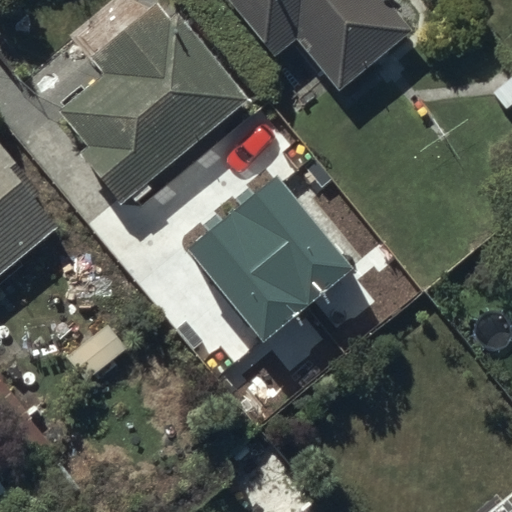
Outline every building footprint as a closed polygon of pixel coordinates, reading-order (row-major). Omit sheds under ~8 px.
[(225,0),(272,57),(294,38),(336,89),(408,30),(384,0),(225,0)] [(245,98),(173,13),(167,18),(153,2),(88,56),(101,71),(54,110),(83,145),(75,152),(118,204),(128,196),(133,202),(150,188),(144,181),(245,98)] [(0,272),(53,227),(30,200),(39,192),(0,146),(0,272)] [(289,322),(210,227),(145,280),(227,379),(222,383),(236,400),(232,403),(253,428),(280,406),(243,361),(289,322)] [(112,320),(62,357),(82,383),(132,346),(112,320)] [(511,406),(485,372),(420,424),(471,489),(511,456),(511,406)] [(511,511),(511,492),(510,491),(484,511),(511,511)] [(323,511),(315,501),(301,511),(323,511)]
